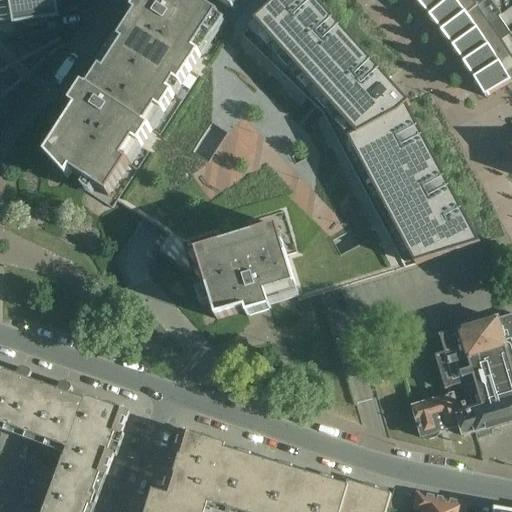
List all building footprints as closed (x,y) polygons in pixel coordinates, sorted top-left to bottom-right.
[(7,0),(11,24),(57,18),(54,0),(7,0)] [(246,312),(248,318),(272,311),(270,306),(280,303),(297,298),(298,303),(401,271),(408,269),(407,266),(406,267),(328,122),(329,121),(328,119),(327,119),(326,118),(324,113),(311,101),(312,100),(311,99),(310,99),(307,96),(277,68),(244,37),(245,36),(246,37),(257,26),(255,24),(281,0),(141,0),(133,14),(136,16),(112,53),(88,91),(84,89),(72,108),(75,110),(46,155),(44,153),(43,155),(49,159),(45,166),(67,180),(72,174),(87,184),(83,190),(103,203),(112,210),(113,208),(117,203),(127,210),(143,220),(144,221),(154,227),(166,235),(156,252),(158,253),(191,275),(193,279),(196,291),(202,308),(212,305),(217,321),(246,312)] [(281,0),(255,24),(257,26),(304,78),(356,136),(348,140),(389,216),(414,263),(416,267),(481,246),(468,221),(466,222),(463,217),(462,214),(463,213),(462,210),(460,211),(458,207),(455,201),(457,200),(455,197),(453,198),(448,188),(450,187),(448,185),(447,186),(441,176),(443,174),(442,172),(440,173),(435,163),(436,162),(435,159),(433,160),(428,150),(430,149),(428,146),(426,147),(421,137),(423,136),(421,134),(420,135),(415,126),(414,125),(416,124),(415,121),(413,122),(408,112),(409,111),(408,108),(410,106),(314,0),(281,0)] [(453,0),(415,0),(419,4),(419,5),(431,19),(453,0)] [(435,23),(434,24),(443,34),(486,0),(453,0),(431,19),(435,23)] [(447,38),(446,39),(454,49),(501,16),(489,0),(486,0),(443,34),(447,38)] [(458,54),(457,54),(465,65),(510,35),(498,18),(501,16),(454,49),(458,54)] [(468,70),(476,81),(511,58),(511,38),(510,35),(465,65),(468,70)] [(479,86),(478,86),(486,98),(511,83),(511,58),(476,81),(479,86)] [(511,315),(461,331),(462,332),(441,339),(445,354),(436,357),(446,391),(463,386),(469,408),(463,410),(456,412),(461,427),(464,438),(476,434),(476,436),(511,424),(511,315)] [(378,374),(382,385),(404,378),(401,367),(378,374)] [(0,374),(0,425),(67,450),(84,401),(70,396),(73,390),(71,387),(63,384),(61,386),(59,392),(30,381),(32,375),(31,372),(23,369),(20,371),(18,377),(2,371),(1,375),(0,374)] [(438,435),(441,434),(441,433),(461,427),(456,412),(463,410),(458,395),(413,408),(422,440),(424,439),(428,441),(436,438),(438,435)] [(67,450),(44,511),(87,511),(89,507),(92,508),(97,495),(94,494),(101,476),(106,477),(114,455),(109,453),(116,435),(121,437),(129,415),(85,399),(84,401),(67,450)] [(226,446),(181,433),(174,456),(180,457),(178,464),(172,462),(163,492),(208,505),(225,450),(226,446)] [(230,511),(250,511),(265,463),(251,458),(252,455),(240,451),(239,455),(225,450),(208,505),(230,511)] [(295,511),(307,475),(292,470),(293,467),(281,464),(280,467),(265,463),(250,511),(295,511)] [(341,511),(350,484),(348,483),(347,487),(333,483),(334,480),(322,476),(321,479),(307,475),(295,511),(341,511)] [(386,511),(392,496),(376,491),(377,488),(365,484),(364,488),(350,484),(341,511),(386,511)] [(206,511),(208,505),(163,492),(162,495),(153,492),(148,507),(145,507),(143,511),(206,511)] [(445,511),(448,501),(418,495),(414,511),(415,511),(445,511)] [(448,501),(445,511),(465,511),(467,505),(448,501)]
